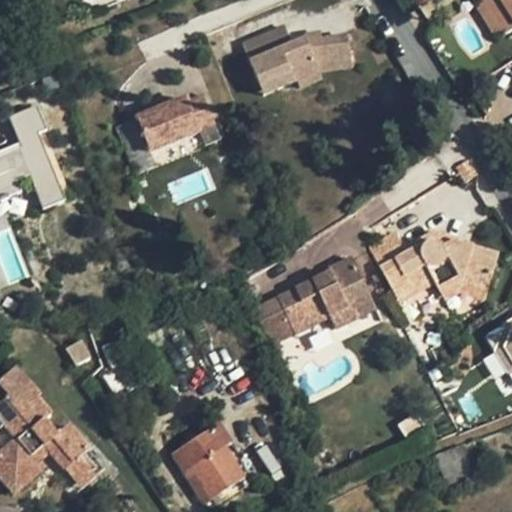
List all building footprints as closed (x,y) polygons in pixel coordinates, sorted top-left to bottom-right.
[(493,37),(503,30),(482,0),(472,0),(470,2),(493,37)] [(511,0),(482,0),(503,30),(511,23),(511,0)] [(286,27),(245,43),(259,82),(273,77),(277,87),(297,81),(318,73),(351,69),(347,37),(323,40),(310,41),(309,39),(293,45),(286,27)] [(58,40),(45,30),(35,40),(50,51),(58,40)] [(309,39),(310,41),(323,40),(323,32),(309,33),(309,38),(309,39)] [(318,73),(297,81),(300,89),(321,80),(318,73)] [(273,77),(259,82),(263,92),(277,87),(273,77)] [(188,96),(140,113),(151,146),(199,129),(198,126),(215,121),(206,94),(189,99),(188,96)] [(0,148),(0,199),(33,187),(41,209),(66,200),(31,107),(8,115),(18,142),(0,148)] [(133,156),(149,149),(134,117),(118,125),(133,156)] [(502,271),(456,253),(447,258),(440,249),(410,262),(407,256),(399,239),(373,251),(397,304),(433,288),(436,295),(438,301),(458,293),(485,302),(502,271)] [(436,245),(407,256),(410,262),(440,249),(447,258),(456,253),(436,245)] [(303,287),(319,324),(328,321),(348,313),(353,325),(376,316),(355,264),(332,272),(334,276),(303,287)] [(319,324),(303,287),(295,289),(308,329),(319,324)] [(400,310),(436,295),(433,288),(397,304),(400,310)] [(270,343),(308,329),(295,289),(255,304),(270,343)] [(480,312),(485,302),(458,293),(438,301),(442,309),(458,303),(480,312)] [(332,332),(353,325),(348,313),(328,321),(332,332)] [(507,371),(511,380),(511,317),(484,333),(494,352),(484,357),(495,377),(507,371)] [(90,359),(82,342),(67,349),(76,366),(90,359)] [(0,483),(10,495),(41,471),(31,458),(39,452),(49,453),(66,472),(88,451),(69,429),(59,436),(47,420),(51,417),(38,401),(39,399),(16,371),(0,382),(0,388),(8,400),(0,406),(0,483)] [(221,426),(215,430),(225,448),(232,443),(221,426)] [(244,478),(225,448),(215,430),(182,450),(213,499),(244,478)] [(204,505),(213,499),(182,450),(174,455),(204,505)]
